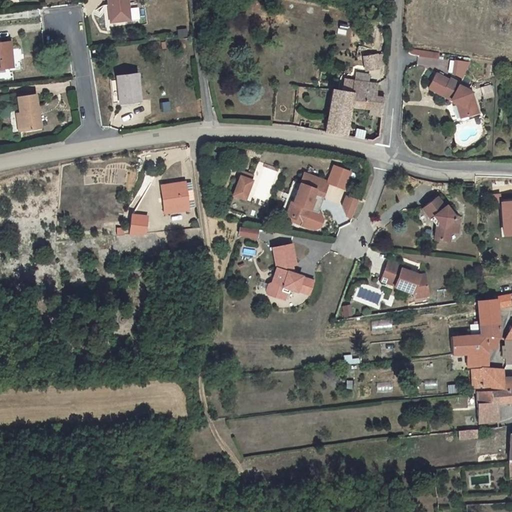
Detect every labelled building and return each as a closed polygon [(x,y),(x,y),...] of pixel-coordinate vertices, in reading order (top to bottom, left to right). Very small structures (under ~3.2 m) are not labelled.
[(106,0),(109,22),(128,20),(126,0),(106,0)] [(11,43),(0,44),(0,70),(14,69),(11,43)] [(363,57),(365,71),(376,69),(374,55),(363,57)] [(457,58),(450,73),(463,79),(470,63),(457,58)] [(448,80),(433,73),(426,88),(455,102),(456,107),(462,105),(466,116),(477,113),(470,91),(457,85),(458,83),(449,78),(448,80)] [(135,76),(113,78),(117,105),(138,102),(135,76)] [(323,133),(346,136),(349,106),(369,111),(368,115),(380,116),(383,97),(375,97),(376,83),(353,81),(351,94),(330,91),(323,133)] [(493,96),(490,85),(481,88),(484,99),(493,96)] [(35,93),(17,96),(21,130),(40,128),(35,93)] [(160,112),(171,111),(170,101),(159,102),(160,112)] [(466,116),(462,105),(456,107),(459,119),(466,116)] [(365,138),(366,130),(357,129),(356,136),(365,138)] [(241,171),(239,175),(251,180),(253,175),(241,171)] [(324,180),(303,172),(291,203),(289,201),(284,214),(303,222),(308,208),(309,209),(312,198),(311,197),(313,193),(318,195),(324,180)] [(239,175),(236,185),(247,190),(251,180),(239,175)] [(187,208),(182,182),(160,184),(164,211),(187,208)] [(236,185),(232,194),(244,198),(247,190),(236,185)] [(511,194),(502,195),(503,233),(511,233),(511,194)] [(344,215),(350,218),(357,200),(346,195),(342,204),(344,215)] [(436,196),(421,207),(429,217),(434,214),(436,218),(433,237),(447,240),(449,229),(456,230),(458,217),(455,213),(453,216),(445,204),(443,205),(436,196)] [(128,233),(143,232),(144,214),(129,213),(128,233)] [(257,229),(238,226),(237,234),(255,237),(257,229)] [(290,243),(271,247),(276,269),(272,282),(268,284),(266,291),(267,296),(277,298),(282,287),(296,291),(301,277),(289,273),(288,266),(294,265),(290,243)] [(408,267),(386,259),(379,279),(392,284),(392,286),(410,292),(415,296),(428,294),(424,272),(416,274),(407,270),(408,267)] [(313,281),(301,277),(296,291),(308,295),(313,281)] [(476,299),(477,317),(498,315),(498,306),(510,304),(509,294),(496,295),(496,298),(476,299)] [(352,303),(341,304),(342,315),(353,315),(352,303)] [(477,317),(479,333),(498,337),(499,329),(498,315),(477,317)] [(371,332),(392,330),(392,318),(371,319),(371,332)] [(479,333),(451,335),(452,354),(466,353),(467,366),(488,365),(487,347),(495,347),(498,337),(479,333)] [(503,345),(504,362),(511,361),(511,338),(505,339),(505,344),(503,345)] [(483,367),(471,369),(471,391),(475,391),(501,388),(502,376),(502,369),(483,367)] [(511,375),(502,376),(501,388),(511,387),(511,375)] [(392,393),(392,380),(376,381),(377,393),(392,393)] [(475,391),(477,422),(497,421),(496,402),(511,399),(511,387),(501,388),(475,391)] [(476,428),(457,431),(458,439),(476,437),(476,428)]
